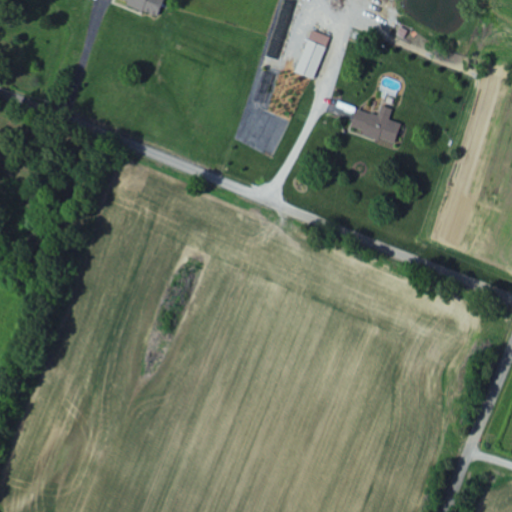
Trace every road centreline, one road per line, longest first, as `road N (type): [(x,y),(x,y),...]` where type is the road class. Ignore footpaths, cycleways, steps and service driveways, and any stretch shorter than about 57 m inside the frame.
road 1 (residential): [(511,298),(0,93)]
road 2 (residential): [(444,511),(511,345)]
